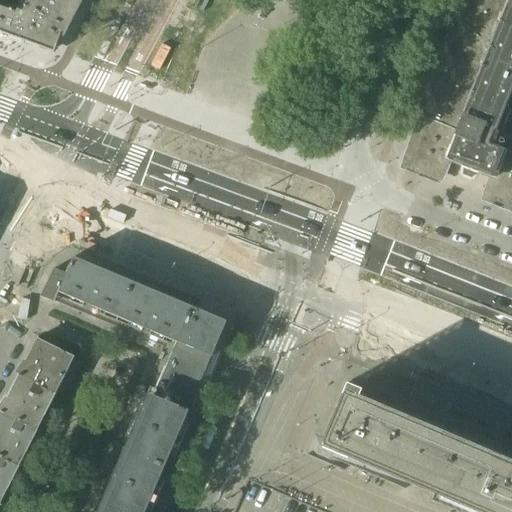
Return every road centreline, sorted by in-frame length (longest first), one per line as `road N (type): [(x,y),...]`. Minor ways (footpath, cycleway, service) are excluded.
road 1 (primary): [(511,308),(89,146)]
road 2 (residential): [(511,247),(353,176),(349,150),(396,0)]
road 3 (primary): [(66,186),(383,303)]
road 4 (residential): [(383,303),(403,377),(511,422)]
road 5 (residential): [(89,146),(168,0)]
road 6 (residential): [(141,0),(60,133)]
road 7 (residential): [(0,312),(66,186)]
road 8 (primary): [(383,303),(511,354)]
